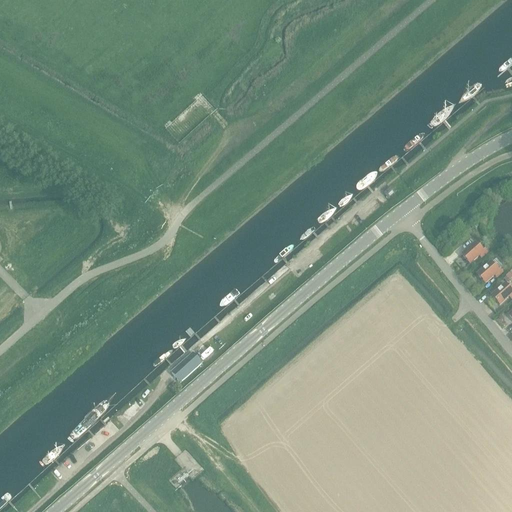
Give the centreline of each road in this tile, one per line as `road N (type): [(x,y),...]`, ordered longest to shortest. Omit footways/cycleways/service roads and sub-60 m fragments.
road 1 (unclassified): [(55,511),(400,212)]
road 2 (residential): [(511,350),(400,212)]
road 3 (unclassified): [(400,212),(511,137)]
